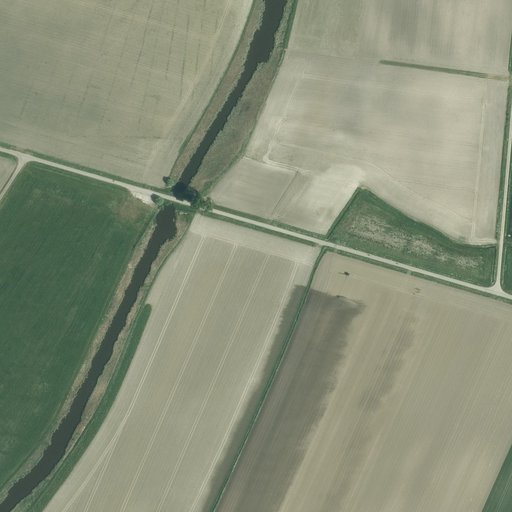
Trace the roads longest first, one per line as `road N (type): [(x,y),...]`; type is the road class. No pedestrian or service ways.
road 1 (unclassified): [(495,292),(0,149)]
road 2 (unclassified): [(495,292),(511,114)]
